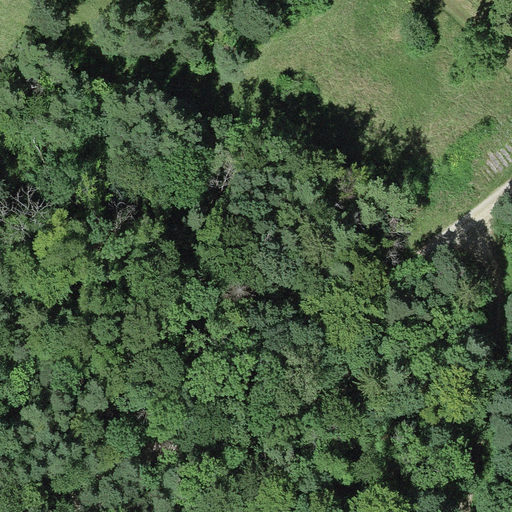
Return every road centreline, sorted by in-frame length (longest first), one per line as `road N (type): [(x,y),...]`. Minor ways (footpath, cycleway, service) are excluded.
road 1 (track): [(511,188),(476,211),(370,325),(323,401),(271,434),(187,441),(129,460),(85,487),(70,511)]
road 2 (track): [(476,211),(498,318),(458,511)]
